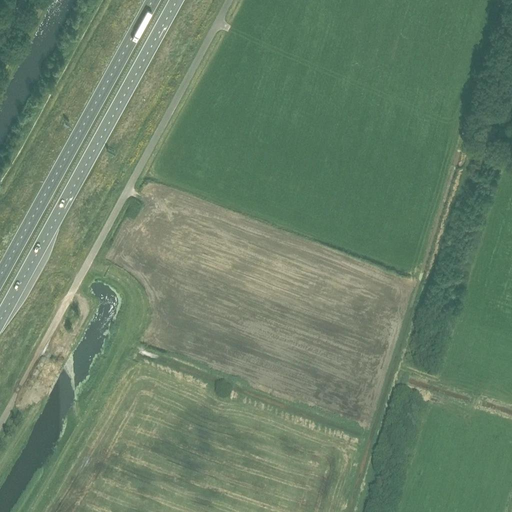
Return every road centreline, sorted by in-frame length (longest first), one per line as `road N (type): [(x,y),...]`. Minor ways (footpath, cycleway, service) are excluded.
road 1 (unclassified): [(0,426),(231,0)]
road 2 (trunk): [(0,312),(173,0)]
road 3 (trunk): [(157,0),(0,282)]
